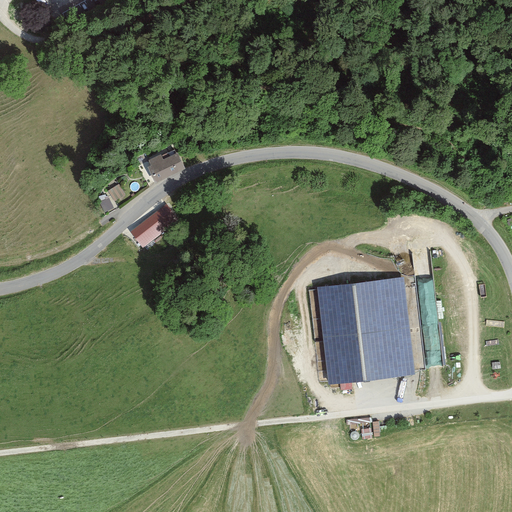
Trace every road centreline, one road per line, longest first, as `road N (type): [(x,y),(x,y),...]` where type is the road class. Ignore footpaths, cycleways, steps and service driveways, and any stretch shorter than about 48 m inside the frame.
road 1 (tertiary): [(0,289),(76,262),(195,171),(257,154),(322,153),(368,163),(476,219)]
road 2 (unclassified): [(511,394),(0,453)]
road 3 (track): [(136,212),(117,212),(71,243),(0,263)]
